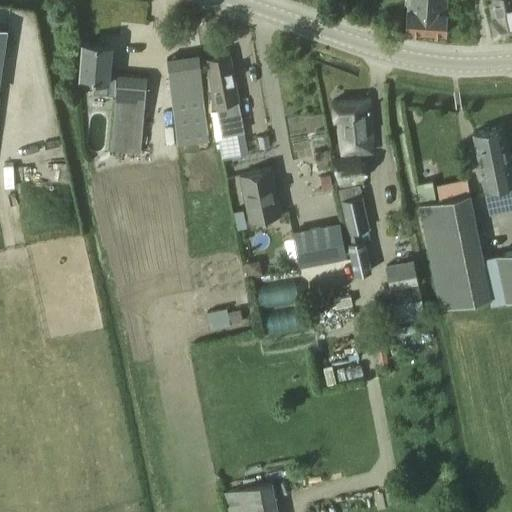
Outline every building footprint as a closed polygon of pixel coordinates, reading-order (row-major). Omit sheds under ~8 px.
[(407,7),(406,32),(445,34),(446,12),(447,12),(447,0),(404,0),(404,4),(407,7)] [(492,21),(495,37),(511,34),(511,0),(488,0),(493,21),(492,21)] [(81,79),(93,80),(91,94),(115,96),(110,151),(140,155),(147,76),(117,73),(117,75),(107,74),(110,46),(84,44),(81,79)] [(229,55),(206,60),(222,136),(244,132),(229,55)] [(209,142),(204,103),(203,96),(172,100),(177,146),(209,142)] [(334,120),(339,120),(341,155),(373,153),(369,100),(361,100),(332,102),(334,120)] [(511,176),(502,127),(473,133),(485,191),(490,215),(511,209),(511,176)] [(364,158),(360,155),(333,158),(338,186),(363,180),(367,175),(369,173),(367,159),(364,158)] [(240,174),(250,221),(280,214),(270,168),(240,174)] [(415,185),(420,204),(419,204),(435,285),(439,309),(490,300),(491,305),(508,301),(509,304),(511,303),(511,251),(499,254),(483,257),(470,194),(437,201),(432,181),(415,185)] [(337,189),(340,201),(349,243),(351,258),(344,261),(347,276),(355,275),(372,271),(363,239),(361,231),(370,227),(362,195),(360,185),(337,189)] [(299,266),(346,256),(340,224),(293,233),(299,266)] [(388,280),(390,289),(395,288),(398,304),(394,305),(395,314),(423,308),(418,283),(416,274),(388,280)] [(223,491),(227,511),(278,511),(272,481),(223,491)]
